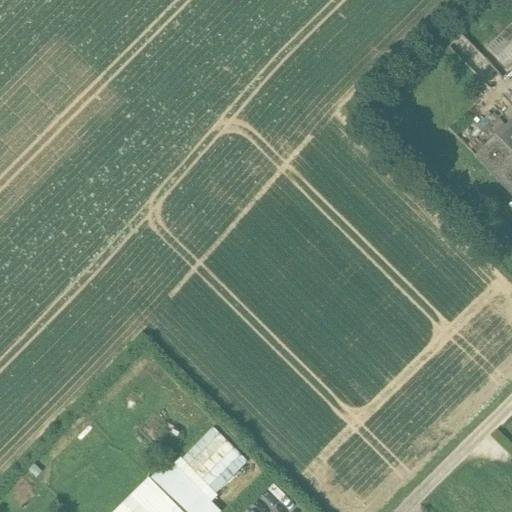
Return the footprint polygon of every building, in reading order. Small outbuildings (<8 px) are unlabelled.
[(511,62),(511,24),(487,49),(505,69),(511,62)] [(511,120),(474,157),(511,195),(511,120)] [(218,511),(168,461),(149,480),(180,511),(218,511)] [(180,511),(149,480),(131,498),(140,508),(135,511),(180,511)] [(116,511),(135,511),(140,508),(131,498),(116,511)]
